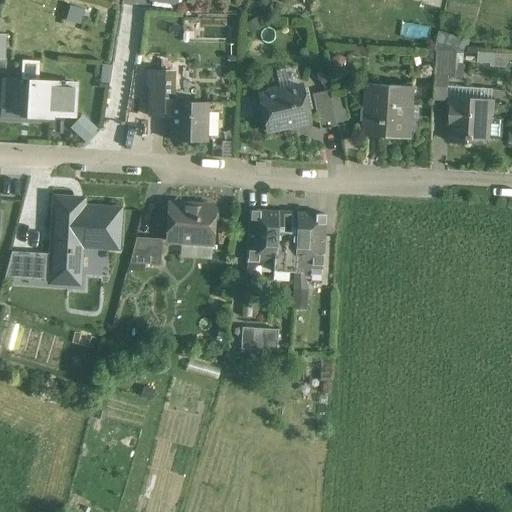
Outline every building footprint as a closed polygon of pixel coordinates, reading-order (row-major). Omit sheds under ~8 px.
[(437,51),(437,52),(437,53),(436,75),(461,77),(462,77),(462,76),(464,53),(463,53),(437,51)] [(154,59),(154,71),(154,74),(168,75),(169,61),(169,60),(154,59)] [(153,94),(165,95),(168,95),(168,75),(154,75),(153,94)] [(436,75),(435,80),(435,81),(434,97),(447,97),(448,77),(448,76),(436,75)] [(73,83),(33,81),(3,79),(1,114),(51,117),(51,111),(71,112),(73,83)] [(308,123),(309,122),(301,86),(279,91),(274,89),(271,90),(269,90),(267,94),(259,96),(268,132),(308,123)] [(364,138),(382,139),(383,139),(385,139),(385,134),(405,135),(407,108),(411,108),(412,89),(368,87),(367,87),(364,138)] [(337,126),(332,108),(328,91),(312,95),(320,130),(337,126)] [(349,123),(345,108),(342,94),(331,97),(338,126),(349,123)] [(502,137),(503,133),(503,120),(501,117),(491,117),(492,101),(452,99),(449,141),(469,143),(469,138),(489,139),(490,139),(500,139),(502,137)] [(168,103),(167,118),(171,118),(171,140),(205,141),(206,104),(168,103)] [(71,127),(86,141),(98,128),(82,114),(71,127)] [(87,192),(54,191),(52,250),(14,249),(13,276),(51,277),(50,282),(83,283),(85,243),(128,245),(130,201),(87,199),(87,192)] [(219,200),(170,198),(168,240),(218,242),(219,200)] [(327,206),(252,203),(250,258),(325,261),(327,206)] [(159,264),(163,239),(136,235),(131,268),(143,270),(144,262),(159,264)] [(278,349),(279,328),(242,326),(241,348),(278,349)]
